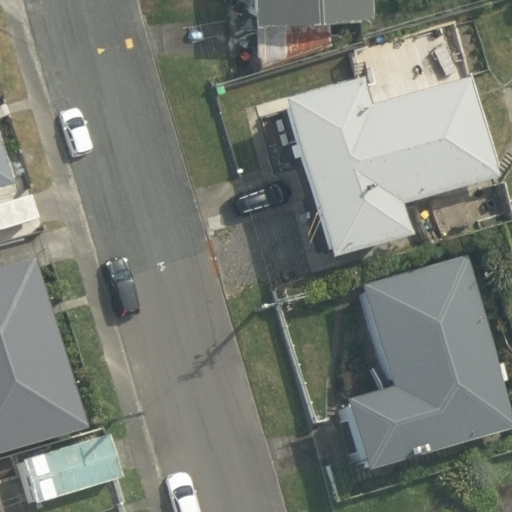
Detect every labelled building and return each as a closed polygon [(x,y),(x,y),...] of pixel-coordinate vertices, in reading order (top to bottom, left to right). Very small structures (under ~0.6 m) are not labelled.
[(357,13),(356,0),(224,0),(224,16),(357,13)] [(345,80),(255,103),(300,262),(392,238),(384,208),(489,178),(461,79),(353,108),(345,80)] [(0,192),(11,189),(0,154),(0,192)] [(343,291),(372,390),(319,404),(338,475),(505,429),(457,258),(343,291)] [(0,270),(0,458),(85,434),(32,262),(0,270)] [(34,507),(122,482),(109,438),(21,463),(34,507)]
